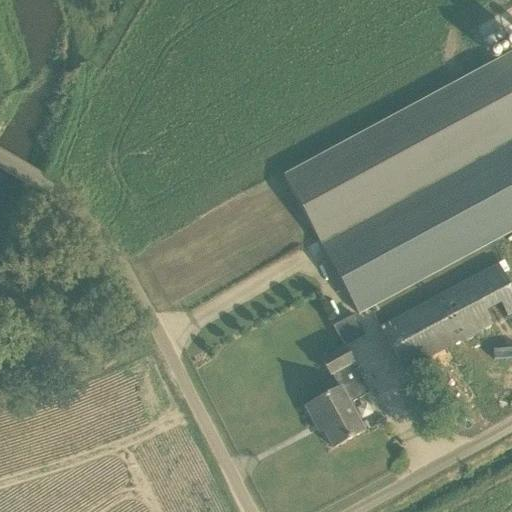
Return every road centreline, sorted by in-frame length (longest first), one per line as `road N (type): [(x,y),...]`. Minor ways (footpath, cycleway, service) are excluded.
road 1 (unclassified): [(251,511),(93,215),(0,147)]
road 2 (unclassified): [(367,511),(511,437)]
